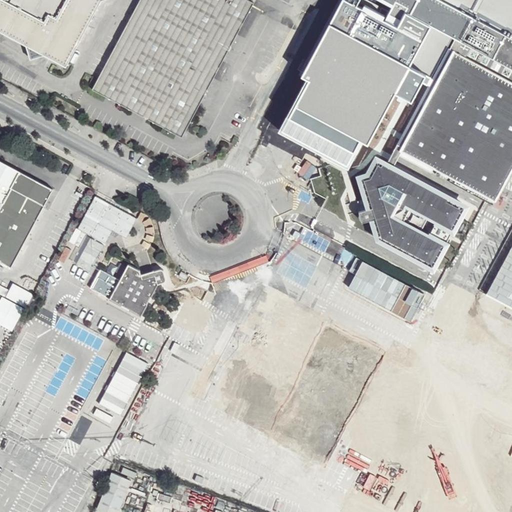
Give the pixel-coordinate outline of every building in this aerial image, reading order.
[(100,0),(0,0),(0,26),(69,62),(100,0)] [(251,0),(138,0),(93,86),(125,105),(182,135),(253,1),(251,0)] [(359,0),(341,0),(301,74),(309,78),(280,130),(350,168),(363,143),(380,152),(423,74),(409,66),(431,25),(406,11),(399,25),(384,17),(384,14),(365,4),(363,8),(357,5),(359,0)] [(511,0),(388,0),(390,0),(385,10),(388,15),(393,20),(400,19),(405,8),(407,9),(437,26),(436,28),(434,27),(432,28),(431,28),(430,30),(430,33),(431,35),(444,41),(446,43),(396,138),(386,157),(378,161),(376,160),(368,174),(362,176),(370,205),(358,210),(360,218),(372,214),(379,233),(429,259),(439,240),(390,214),(392,211),(399,204),(403,199),(449,223),(459,205),(389,166),(400,149),(494,199),(511,164),(511,0)] [(0,260),(11,267),(54,186),(0,157),(0,260)] [(321,167),(318,158),(300,163),(297,168),(296,173),(299,178),(305,180),(313,178),(324,175),(321,167)] [(137,218),(95,196),(77,228),(105,243),(112,230),(127,238),(137,218)] [(294,237),(276,272),(296,283),(314,247),(294,237)] [(103,245),(91,238),(76,265),(89,271),(103,245)] [(511,243),(479,303),(511,320),(511,243)] [(109,272),(101,268),(90,288),(139,314),(155,284),(166,279),(164,273),(163,267),(143,272),(140,268),(129,263),(120,278),(109,272)] [(33,294),(13,284),(6,297),(26,308),(33,294)] [(25,309),(2,297),(0,300),(0,325),(12,332),(25,309)] [(182,300),(176,317),(202,326),(208,309),(182,300)] [(111,470),(96,506),(114,511),(119,511),(133,479),(111,470)]
